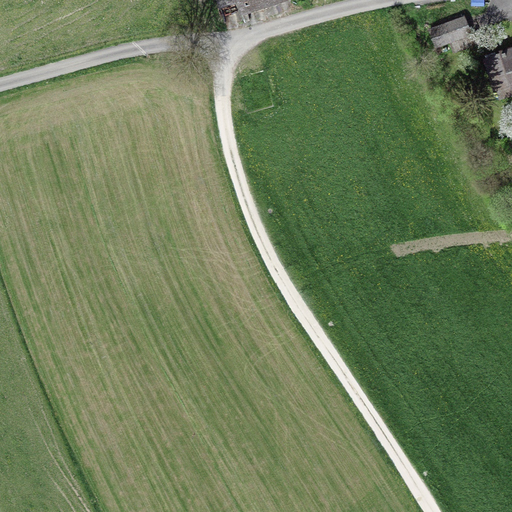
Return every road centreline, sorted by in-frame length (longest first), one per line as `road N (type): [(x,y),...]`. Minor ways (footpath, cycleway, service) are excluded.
road 1 (track): [(437,511),(272,262),(227,141),(219,39)]
road 2 (unclassified): [(0,82),(396,0)]
